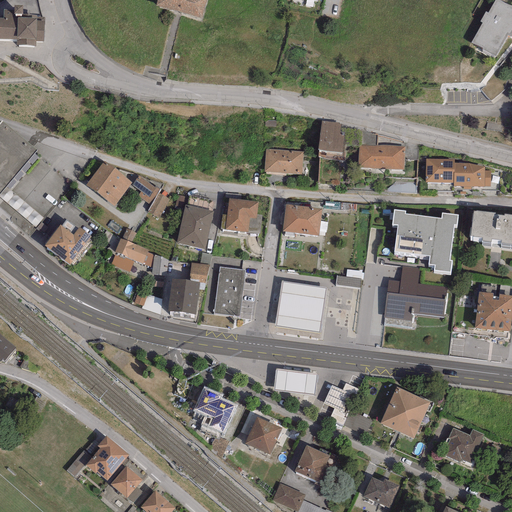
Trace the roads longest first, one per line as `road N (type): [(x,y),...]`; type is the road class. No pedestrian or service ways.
road 1 (residential): [(506,511),(179,363),(179,333)]
road 2 (residential): [(511,158),(290,99),(141,88)]
road 3 (residential): [(277,191),(181,180),(0,119)]
road 4 (primary): [(258,345),(511,378)]
road 5 (unclassified): [(199,511),(123,442),(29,379),(0,370)]
road 6 (residential): [(511,202),(277,191)]
road 7 (residential): [(277,191),(258,345)]
road 8 (primary): [(112,317),(0,230)]
road 9 (primary): [(0,252),(40,287),(112,317)]
road 10 (residential): [(79,44),(56,54),(77,76),(141,88)]
